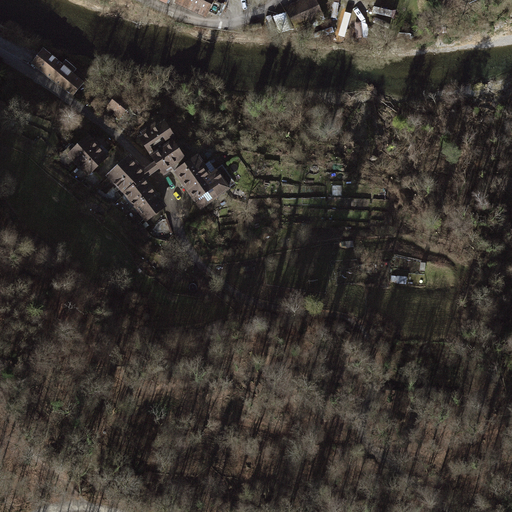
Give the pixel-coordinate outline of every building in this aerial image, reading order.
[(157,0),(170,6),(172,0),(177,0),(180,1),(178,4),(209,18),(211,13),(218,16),(223,6),(220,4),(221,0),(157,0)] [(316,0),(300,0),(287,6),(293,20),(320,8),(316,0)] [(46,51),(35,64),(55,81),(75,96),(85,83),(75,75),(78,71),(68,62),(64,66),(46,51)] [(121,97),(111,108),(117,113),(115,116),(120,121),(133,107),(121,97)] [(166,122),(141,139),(152,155),(157,152),(159,155),(154,158),(166,175),(191,158),(179,141),(170,147),(169,145),(177,139),(166,122)] [(89,135),(70,154),(95,180),(114,161),(89,135)] [(203,168),(198,160),(178,173),(190,191),(218,172),(212,162),(203,168)] [(129,163),(110,179),(149,224),(167,208),(129,163)] [(224,168),(190,191),(202,209),(236,186),(224,168)]
